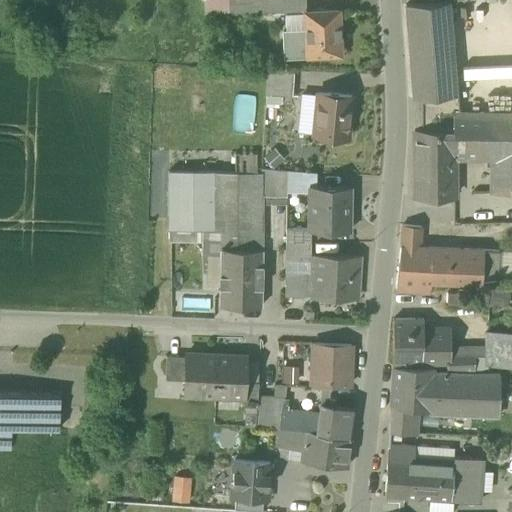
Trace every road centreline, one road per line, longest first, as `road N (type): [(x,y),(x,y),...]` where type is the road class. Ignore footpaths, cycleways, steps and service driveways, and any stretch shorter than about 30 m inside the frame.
road 1 (unclassified): [(378,333),(0,316)]
road 2 (residential): [(391,0),(400,109),(378,333)]
road 3 (residential): [(378,333),(361,511)]
